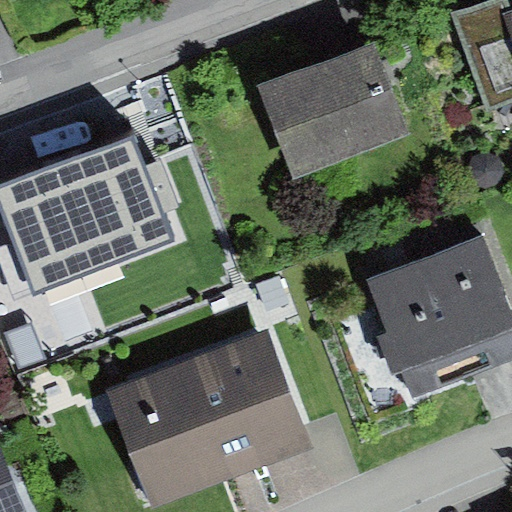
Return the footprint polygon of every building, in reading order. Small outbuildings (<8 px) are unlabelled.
[(507,0),(454,0),(487,105),(511,96),(511,1),(508,3),(507,0)] [(372,27),(257,71),(295,168),(410,124),(372,27)] [(138,135),(0,190),(0,240),(31,316),(188,253),(176,223),(190,217),(165,157),(150,164),(138,135)] [(487,156),(475,160),(466,171),(472,183),(484,192),(500,185),(505,174),(499,164),(487,156)] [(511,299),(484,227),(371,270),(416,389),(511,352),(511,299)] [(270,332),(121,389),(160,493),(310,436),(270,332)] [(29,511),(0,438),(0,511),(29,511)]
